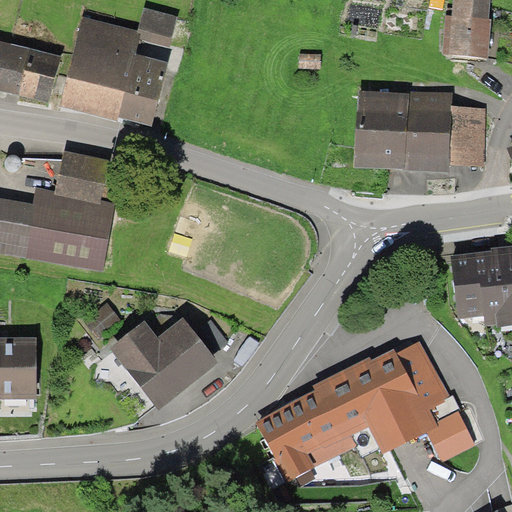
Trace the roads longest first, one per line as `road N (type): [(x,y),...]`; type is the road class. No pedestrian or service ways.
road 1 (tertiary): [(373,227),(294,352),(249,404),(199,434),(144,450),(0,459)]
road 2 (unclassified): [(0,120),(115,138),(207,164),(373,227)]
road 3 (tertiary): [(494,208),(373,227)]
